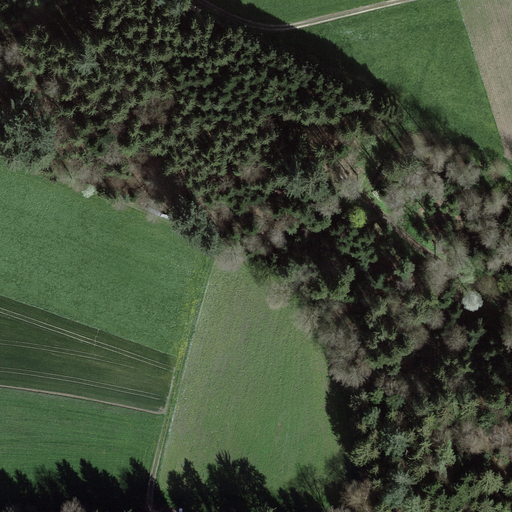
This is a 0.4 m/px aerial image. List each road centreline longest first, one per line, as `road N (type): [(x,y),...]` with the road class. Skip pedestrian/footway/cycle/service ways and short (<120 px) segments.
road 1 (track): [(148,511),(216,235),(252,207),(332,198),(511,299)]
road 2 (track): [(206,0),(269,29),(414,0)]
